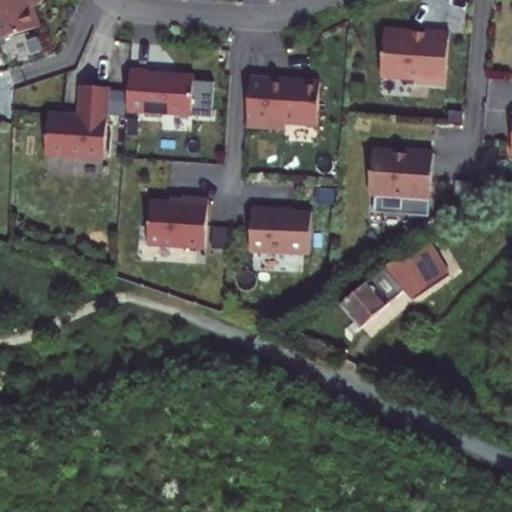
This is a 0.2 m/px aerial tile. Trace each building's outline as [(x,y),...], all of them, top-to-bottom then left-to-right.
[(0,0),(0,38),(40,26),(31,0),(0,0)] [(382,39),(379,82),(414,85),(417,88),(444,90),(447,38),(423,36),(422,40),(411,39),(411,37),(386,36),(382,39)] [(148,70),(130,69),(128,112),(190,116),(193,76),(175,74),(174,77),(163,76),(163,74),(148,73),(148,70)] [(317,125),(320,81),(250,77),(247,127),(285,129),(285,123),(317,125)] [(48,113),(46,155),(105,159),(110,87),(81,85),(79,115),(48,113)] [(368,194),(429,198),(432,152),(405,150),(404,155),(394,155),(394,152),(371,151),(368,194)] [(184,203),(153,201),(150,245),(206,249),(209,200),(184,198),(184,203)] [(292,209),(253,207),(251,252),(320,255),(323,213),(292,212),(292,209)] [(456,271),(429,239),(386,264),(389,268),(345,304),(365,328),(409,292),(418,302),(456,271)]
